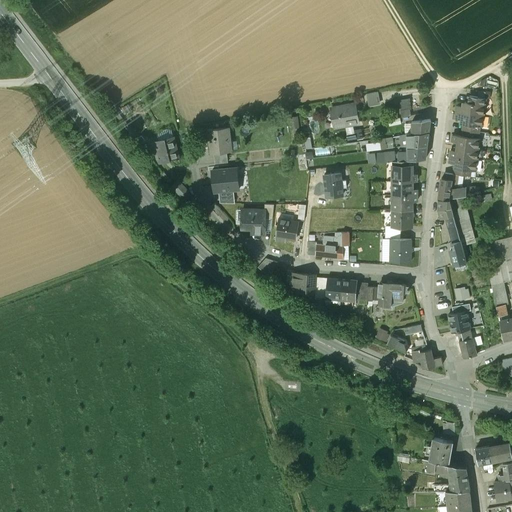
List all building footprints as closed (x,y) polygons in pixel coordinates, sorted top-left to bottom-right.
[(378,91),(366,94),(369,107),(381,104),(378,91)] [(485,99),(469,97),(468,102),(484,105),(484,104),(485,99)] [(468,102),(465,102),(464,102),(463,106),(457,105),(456,112),(483,116),(485,104),(484,104),(484,105),(468,102)] [(354,104),(333,108),(336,127),(357,123),(354,104)] [(410,109),(401,111),(402,117),(411,116),(410,109)] [(483,116),(456,112),(456,119),(462,119),(461,124),(463,124),(479,126),(482,127),(483,116)] [(400,118),(388,120),(389,126),(401,124),(400,118)] [(431,119),(412,122),(412,127),(412,134),(429,132),(431,119)] [(401,130),(401,125),(392,126),(394,137),(407,135),(412,134),(412,127),(408,128),(408,129),(401,130)] [(229,128),(208,130),(210,152),(214,152),(226,151),(228,150),(227,141),(230,141),(229,128)] [(412,134),(407,135),(400,136),(401,147),(407,146),(428,145),(429,132),(412,134)] [(462,136),(453,135),(452,142),(458,142),(458,146),(478,149),(480,138),(478,138),(462,136)] [(392,137),(380,139),(380,142),(376,143),(376,150),(387,149),(386,144),(393,143),(392,137)] [(173,138),(149,144),(159,162),(178,157),(173,138)] [(428,145),(407,146),(408,153),(398,154),(398,155),(399,160),(404,160),(409,160),(413,159),(426,158),(428,145)] [(478,149),(458,146),(457,151),(451,150),(450,156),(477,160),(478,149)] [(226,151),(214,152),(215,164),(227,162),(226,151)] [(312,151),(305,152),(307,159),(314,158),(312,151)] [(395,152),(382,153),(383,156),(376,157),(377,163),(393,161),(399,160),(398,155),(395,155),(395,152)] [(477,160),(450,156),(449,163),(455,164),(455,168),(471,170),(475,171),(477,160)] [(413,165),(393,165),(393,181),(413,181),(416,181),(417,175),(415,173),(413,173),(413,165)] [(215,192),(219,191),(234,190),(239,189),(237,167),(212,170),(215,192)] [(471,170),(455,168),(454,174),(458,174),(470,176),(471,170)] [(340,172),(325,174),(327,196),(343,195),(342,187),(347,187),(346,179),(341,180),(340,172)] [(454,174),(445,173),(444,179),(452,180),(450,189),(456,189),(458,174),(454,174)] [(444,179),(442,178),(439,199),(450,199),(450,197),(464,195),(466,195),(466,188),(456,189),(450,189),(452,180),(444,179)] [(187,191),(178,181),(172,186),(182,196),(187,191)] [(413,181),(393,181),(393,195),(417,195),(417,189),(413,189),(413,181)] [(235,203),(234,190),(219,191),(220,203),(235,203)] [(491,193),(480,195),(481,202),(492,200),(491,193)] [(417,195),(393,195),(393,209),(412,209),(412,201),(417,201),(417,195)] [(474,229),(464,195),(450,197),(450,199),(459,233),(474,229)] [(459,233),(450,199),(439,199),(439,210),(439,211),(441,218),(446,216),(453,241),(461,240),(459,233)] [(223,212),(215,203),(210,206),(218,216),(223,212)] [(274,204),(265,203),(265,209),(265,218),(273,218),(274,204)] [(306,204),(300,204),(298,219),(304,220),(306,204)] [(265,209),(242,209),(242,228),(252,228),(252,232),(254,232),(254,233),(265,233),(265,218),(265,209)] [(412,209),(393,209),(392,226),(400,226),(412,227),(412,209)] [(298,221),(279,218),(276,236),(296,239),(298,221)] [(349,231),(336,232),(336,237),(324,236),(324,244),(344,244),(349,244),(349,231)] [(511,236),(483,242),(492,283),(503,280),(511,278),(511,236)] [(392,238),(391,238),(390,261),(411,261),(411,239),(400,238),(392,238)] [(467,261),(461,240),(453,241),(452,242),(454,249),(450,250),(454,265),(467,261)] [(317,242),(310,241),(308,254),(315,255),(316,244),(317,242)] [(344,244),(324,244),(316,244),(315,255),(344,257),(344,244)] [(278,262),(266,258),(262,262),(271,270),(278,262)] [(271,270),(262,262),(258,267),(267,275),(271,270)] [(315,275),(293,273),(293,272),(287,271),(286,282),(292,282),(292,285),(299,285),(299,290),(300,292),(313,293),(315,275)] [(342,279),(327,278),(326,298),(341,299),(342,279)] [(358,280),(342,279),(341,299),(356,300),(356,299),(357,282),(358,280)] [(503,280),(492,283),(496,306),(505,304),(508,304),(503,280)] [(368,283),(361,282),(357,282),(356,299),(367,300),(368,285),(368,283)] [(386,285),(385,287),(380,286),(379,300),(379,304),(390,305),(391,300),(393,300),(404,294),(404,292),(405,292),(407,291),(408,290),(408,289),(408,287),(407,286),(406,285),(405,284),(403,284),(402,285),(401,286),(393,285),(392,284),(390,283),(388,283),(387,284),(386,285)] [(468,289),(457,291),(458,299),(469,297),(468,289)] [(470,303),(452,307),(453,313),(466,311),(471,310),(470,303)] [(505,304),(496,306),(499,322),(508,320),(507,315),(508,315),(505,304)] [(453,313),(449,314),(452,332),(457,331),(470,328),(466,311),(453,313)] [(511,318),(508,320),(499,322),(503,341),(511,338),(511,318)] [(421,325),(404,328),(406,335),(422,331),(421,325)] [(470,328),(457,331),(461,348),(474,346),(483,344),(481,336),(472,338),(470,328)] [(405,341),(391,335),(387,344),(406,353),(405,344),(404,343),(405,341)] [(426,350),(425,345),(416,347),(411,348),(414,363),(422,361),(423,369),(443,365),(441,357),(433,359),(431,349),(426,350)] [(474,346),(461,348),(464,358),(477,355),(474,346)] [(511,376),(511,358),(502,361),(506,378),(511,376)] [(454,441),(433,437),(431,446),(433,446),(431,460),(429,460),(450,464),(454,441)] [(511,451),(510,441),(489,445),(492,461),(511,457),(511,451)] [(489,445),(476,448),(477,456),(478,464),(484,463),(492,461),(489,445)] [(411,461),(412,453),(400,450),(398,458),(411,461)] [(450,464),(429,460),(427,468),(442,470),(449,470),(451,482),(468,479),(466,467),(450,464)] [(511,460),(503,462),(505,473),(499,474),(499,480),(511,478),(511,460)] [(511,478),(499,480),(494,481),(497,499),(511,496),(511,478)] [(468,479),(451,482),(451,484),(452,490),(470,490),(468,479)] [(452,490),(446,490),(447,506),(472,503),(470,490),(452,490)] [(472,511),(472,503),(447,506),(448,511),(472,511)]
